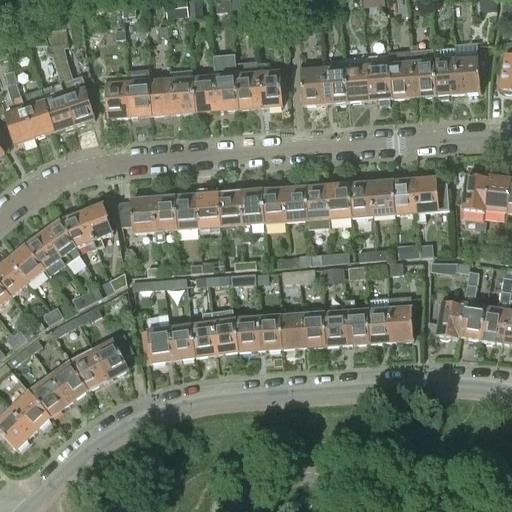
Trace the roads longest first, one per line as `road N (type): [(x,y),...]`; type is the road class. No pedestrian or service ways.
road 1 (residential): [(0,220),(43,186),(105,166),(511,139)]
road 2 (tertiary): [(511,392),(425,385),(171,408),(120,427),(74,458),(37,503)]
road 3 (tertiary): [(236,511),(248,491),(282,476),(511,508)]
